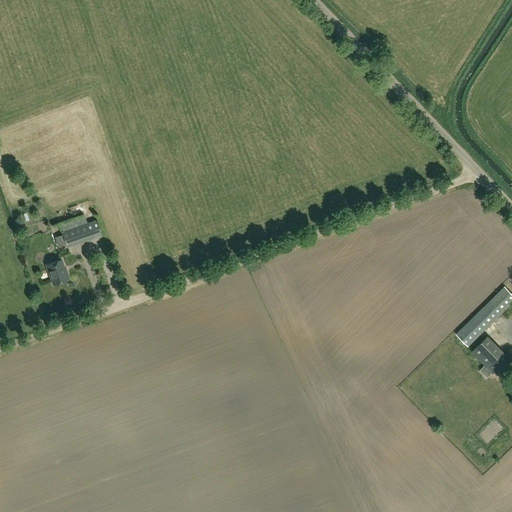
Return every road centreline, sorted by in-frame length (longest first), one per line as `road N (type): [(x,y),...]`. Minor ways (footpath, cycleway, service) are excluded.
road 1 (track): [(0,349),(484,173)]
road 2 (unclassified): [(511,203),(318,0)]
